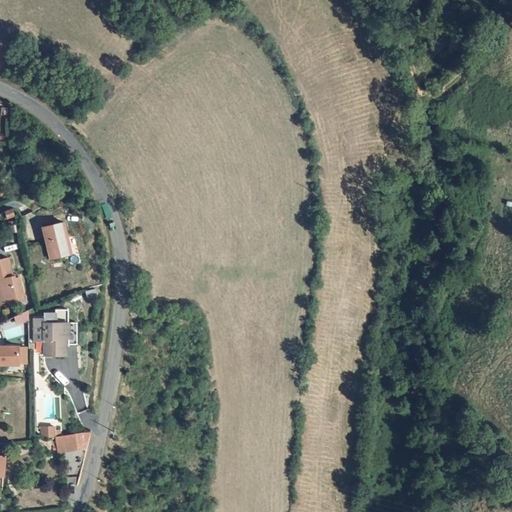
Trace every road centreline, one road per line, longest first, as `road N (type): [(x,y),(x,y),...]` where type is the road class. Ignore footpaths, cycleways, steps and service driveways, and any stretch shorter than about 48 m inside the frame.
road 1 (unclassified): [(73,511),(115,344),(120,249),(85,157),(56,125),(0,90)]
road 2 (track): [(378,0),(422,97),(471,65),(511,10)]
